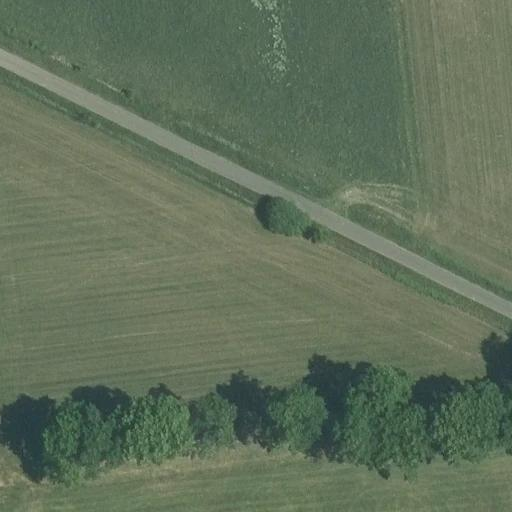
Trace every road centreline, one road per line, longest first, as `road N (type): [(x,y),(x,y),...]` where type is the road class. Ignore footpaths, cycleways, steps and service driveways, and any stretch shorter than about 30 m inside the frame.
road 1 (unclassified): [(449,278),(0,58)]
road 2 (secondary): [(215,13),(300,168),(449,278)]
road 3 (secondary): [(467,237),(370,180),(288,81),(215,13)]
